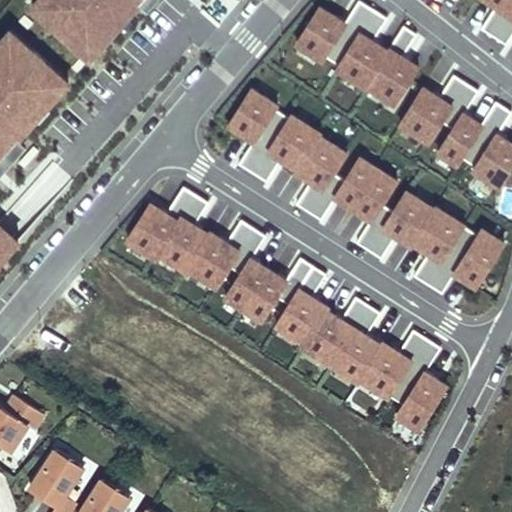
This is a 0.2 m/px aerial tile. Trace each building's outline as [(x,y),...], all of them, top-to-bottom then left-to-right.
[(50,0),(34,0),(32,3),(41,10),(50,0)] [(50,0),(41,10),(90,55),(139,0),(50,0)] [(340,64),(341,64),(376,9),(361,0),(360,0),(349,19),(347,21),(341,17),(322,5),(298,43),(323,59),(326,55),(340,64)] [(495,35),(511,7),(511,0),(489,0),(490,1),(497,5),(495,7),(482,27),(495,35)] [(511,7),(495,35),(507,43),(511,35),(511,7)] [(388,17),(376,9),(341,64),(340,64),(337,68),(367,87),(368,85),(368,84),(389,50),(389,49),(380,43),(374,39),(375,37),(388,17)] [(368,84),(368,85),(396,102),(419,66),(410,59),(403,55),(405,53),(417,33),(405,25),(389,49),(389,50),(368,84)] [(0,54),(19,34),(11,26),(0,38),(0,54)] [(68,79),(19,34),(0,54),(0,256),(17,237),(0,221),(0,153),(18,134),(68,79)] [(146,70),(167,91),(185,73),(164,52),(146,70)] [(443,120),(467,82),(454,75),(442,94),(440,97),(434,93),(424,86),(401,123),(430,142),(442,123),(443,120)] [(467,82),(443,120),(442,123),(454,131),(440,153),(458,164),(463,156),(462,156),(483,124),(482,124),(471,117),(465,113),(467,110),(479,90),(467,82)] [(133,86),(115,106),(138,127),(156,107),(133,86)] [(290,118),(292,114),(291,113),(289,117),(275,108),(277,104),(252,87),(228,124),(245,135),(253,140),(252,143),(239,163),(255,173),(290,118)] [(462,156),(463,156),(476,166),(473,170),(499,187),(511,166),(511,142),(505,138),(498,134),(500,131),(511,112),(496,102),(482,124),(483,124),(462,156)] [(112,107),(95,124),(118,148),(136,130),(112,107)] [(321,132),(292,114),(290,118),(255,173),(267,181),(280,160),(282,158),(288,162),(297,167),(298,168),(319,134),(320,135),(321,132)] [(338,143),(321,132),(320,135),(319,134),(298,168),(297,167),(295,170),(305,176),(311,180),(309,183),(297,202),(310,210),(334,173),(334,174),(336,171),(348,152),(336,145),(338,143)] [(18,134),(0,153),(0,170),(27,141),(18,134)] [(354,208),(379,168),(360,156),(346,178),(336,171),(334,174),(334,173),(310,210),(323,219),(335,199),(337,197),(343,201),(354,208)] [(397,179),(379,168),(354,208),(366,215),(372,219),(371,222),(358,241),(370,249),(394,211),(393,211),(395,209),(383,202),(397,179)] [(160,252),(196,195),(184,186),(169,210),(167,213),(160,209),(151,203),(127,240),(157,258),(160,253),(160,252)] [(435,208),(407,190),(395,209),(393,211),(394,211),(370,249),(382,257),(394,237),(396,235),(402,239),(412,245),(414,242),(435,208)] [(208,202),(196,195),(160,252),(160,253),(187,271),(189,268),(188,267),(210,234),(209,234),(201,228),(194,224),(196,222),(208,202)] [(435,208),(414,242),(423,248),(429,252),(428,254),(415,274),(428,282),(464,225),(464,226),(465,224),(466,223),(437,204),(435,208)] [(222,237),(211,231),(209,234),(210,234),(188,267),(189,268),(218,286),(231,266),(230,265),(254,227),(242,220),(230,239),(228,242),(222,237)] [(479,233),(465,224),(464,226),(464,225),(428,282),(443,291),(454,274),(455,272),(463,277),(477,285),(505,241),(483,226),(479,233)] [(266,235),(254,227),(230,265),(231,266),(241,273),(226,297),(244,308),(269,270),(258,263),(251,259),(253,257),(266,235)] [(279,277),(269,270),(244,308),(263,320),(278,296),(290,303),(313,267),(300,259),(287,279),(286,281),(279,277)] [(326,276),(313,267),(290,303),(277,323),(305,342),(306,342),(327,309),(328,308),(318,302),(312,297),(313,295),(326,276)] [(326,311),(328,308),(327,309),(306,342),(305,342),(303,345),(331,363),(369,304),(357,296),(343,318),(341,320),(335,316),(326,311)] [(369,304),(331,363),(360,381),(362,378),(361,377),(382,344),(373,338),(367,334),(368,332),(381,311),(369,304)] [(391,394),(390,394),(427,336),(414,329),(402,349),(400,351),(394,347),(383,341),(382,344),(361,377),(362,378),(390,396),(391,394)] [(442,346),(427,336),(390,394),(391,394),(404,403),(397,414),(420,428),(448,384),(435,375),(427,370),(428,368),(442,346)] [(34,428),(44,413),(15,394),(6,408),(0,404),(0,443),(11,450),(28,424),(34,428)] [(66,498),(84,469),(57,452),(31,492),(41,498),(42,496),(59,507),(55,511),(74,511),(79,506),(66,498)] [(122,511),(131,499),(103,481),(83,511),(122,511)]
